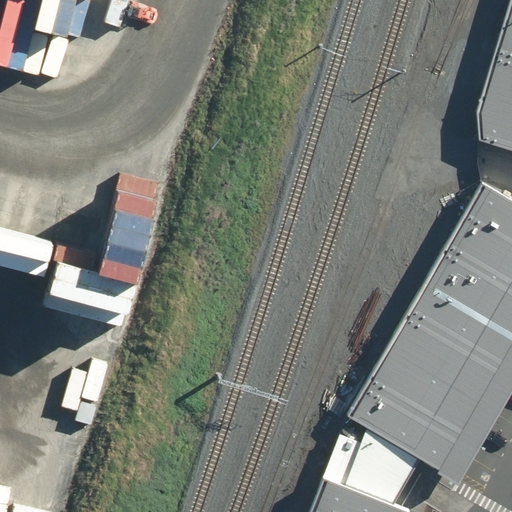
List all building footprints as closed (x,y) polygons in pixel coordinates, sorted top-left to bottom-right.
[(511,0),(478,112),(480,141),(511,151),(511,0)] [(511,389),(511,199),(478,183),(347,418),(418,458),(460,485),(511,389)] [(0,496),(20,402),(0,398),(0,496)] [(418,458),(347,418),(320,476),(395,506),(418,458)] [(412,511),(395,506),(320,476),(306,511),(412,511)]
